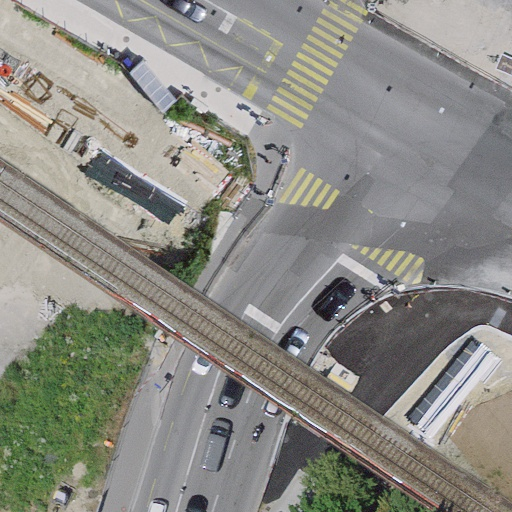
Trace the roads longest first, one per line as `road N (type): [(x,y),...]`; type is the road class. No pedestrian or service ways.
road 1 (secondary): [(369,170),(245,361),(183,511)]
road 2 (secondary): [(67,0),(206,80),(290,116),(369,170)]
road 3 (secondary): [(369,170),(511,250)]
road 4 (secondary): [(458,38),(369,170)]
